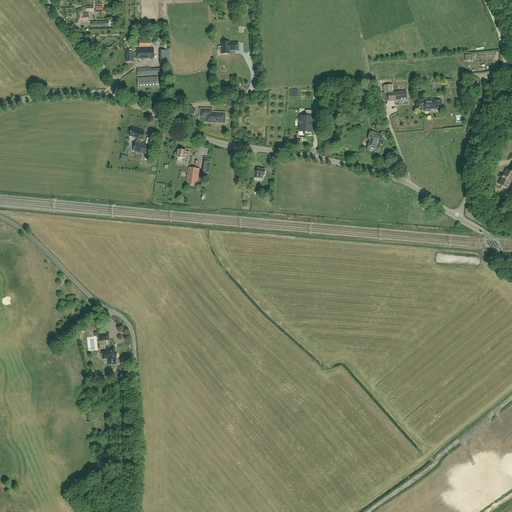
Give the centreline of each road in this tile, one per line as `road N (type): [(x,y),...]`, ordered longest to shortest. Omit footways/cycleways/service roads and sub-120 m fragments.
road 1 (tertiary): [(456,217),(393,177),(216,142),(114,98)]
road 2 (unclassified): [(138,511),(140,415),(129,325),(0,217)]
road 3 (unclassified): [(456,217),(467,196),(466,160),(486,74),(505,71),(485,0)]
road 4 (unclassified): [(114,98),(113,80),(46,0)]
